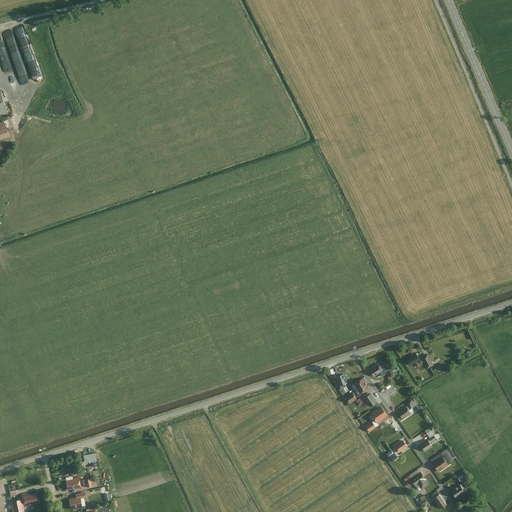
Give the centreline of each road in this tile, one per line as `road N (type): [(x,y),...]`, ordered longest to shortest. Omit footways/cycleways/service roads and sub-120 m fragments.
road 1 (tertiary): [(352,355),(45,455)]
road 2 (residential): [(352,355),(462,511)]
road 3 (tertiary): [(511,303),(352,355)]
road 4 (tertiary): [(511,150),(448,0)]
